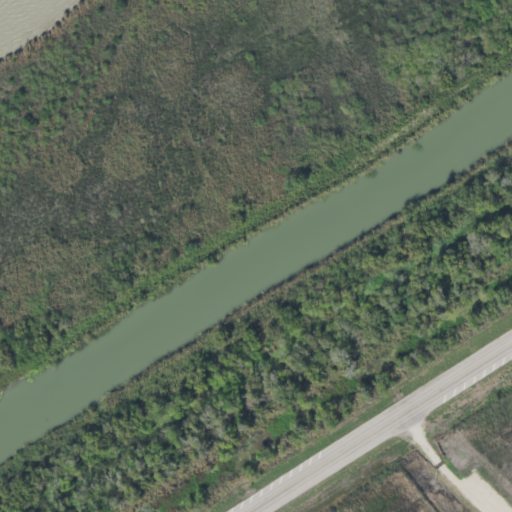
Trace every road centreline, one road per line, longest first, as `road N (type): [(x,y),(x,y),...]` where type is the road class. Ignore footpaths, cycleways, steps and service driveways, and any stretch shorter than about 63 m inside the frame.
road 1 (primary): [(249,511),(511,346)]
road 2 (track): [(490,511),(403,417)]
